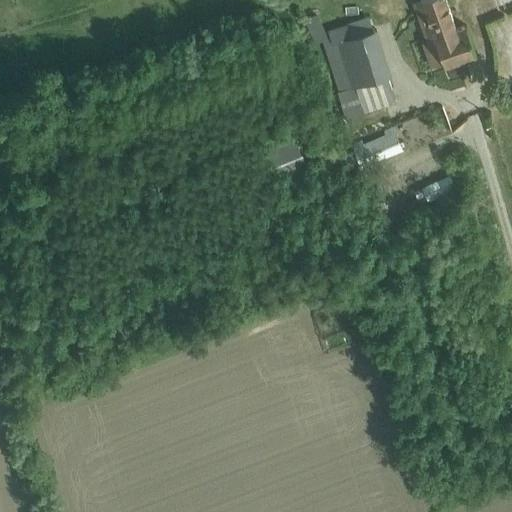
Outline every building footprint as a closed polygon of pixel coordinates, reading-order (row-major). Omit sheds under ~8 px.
[(446,0),(417,0),(412,2),(426,41),(422,43),(431,68),(442,64),(443,63),(445,67),(475,56),(464,25),(458,28),(446,0)] [(511,0),(495,0),(499,8),(511,3),(511,0)] [(319,15),(305,20),(314,45),(328,39),(323,25),(319,15)] [(332,43),(324,46),(338,92),(354,87),(362,113),(396,103),(389,80),(392,76),(377,29),(373,30),(369,17),(328,30),(332,43)] [(395,134),(343,155),(349,169),(401,149),(396,137),(395,134)] [(294,135),(268,147),(281,178),(289,175),(292,182),(307,175),(304,168),(308,166),(294,135)] [(450,176),(414,191),(418,202),(455,187),(450,176)]
